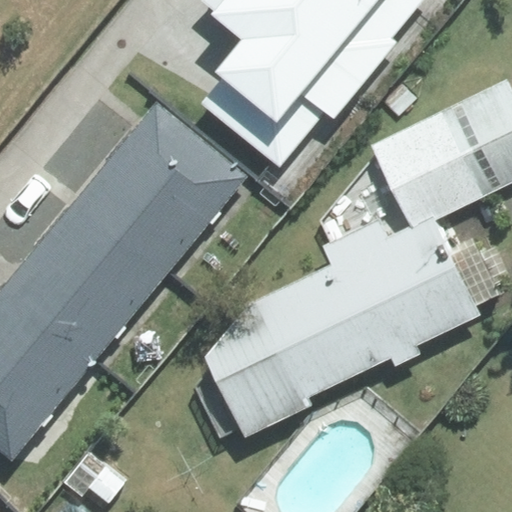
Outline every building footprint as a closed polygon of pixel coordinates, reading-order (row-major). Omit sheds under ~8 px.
[(423,0),(210,0),(188,26),(216,49),(204,64),(180,92),(276,173),(313,130),(382,49),(423,0)] [(511,78),(383,140),(422,222),(444,212),(446,216),(506,187),(511,183),(511,78)] [(258,174),(167,98),(116,160),(88,193),(43,246),(11,285),(0,298),(0,441),(21,459),(100,364),(180,268),(258,174)] [(344,259),(260,298),(219,350),(258,432),(326,401),(322,393),(402,356),(406,363),(433,350),(428,341),(491,312),(486,302),(480,288),(459,243),(455,235),(446,216),(444,212),(422,222),(397,233),(388,215),(335,240),(344,259)] [(479,235),(459,243),(480,288),(486,302),(510,292),(505,281),(511,277),(511,260),(504,242),(486,250),(479,235)]
